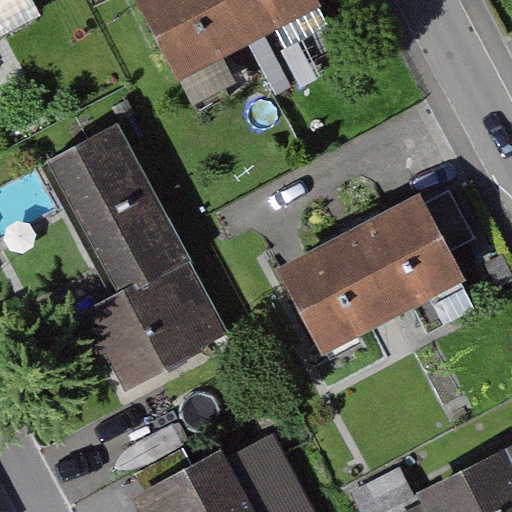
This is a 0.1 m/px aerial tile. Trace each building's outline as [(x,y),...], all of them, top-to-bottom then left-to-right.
[(0,0),(0,9),(17,0),(0,0)] [(245,0),(163,0),(205,81),(270,47),(245,0)] [(328,0),(245,0),(270,47),(335,13),(328,0)] [(240,332),(132,130),(62,168),(135,304),(86,330),(121,396),(240,332)] [(35,169),(0,187),(0,240),(57,210),(35,169)] [(487,285),(441,202),(371,241),(418,324),(487,285)] [(418,324),(371,241),(302,280),(348,363),(418,324)] [(270,511),(234,451),(141,505),(145,511),(270,511)] [(511,511),(511,455),(433,496),(437,504),(420,511),(511,511)]
